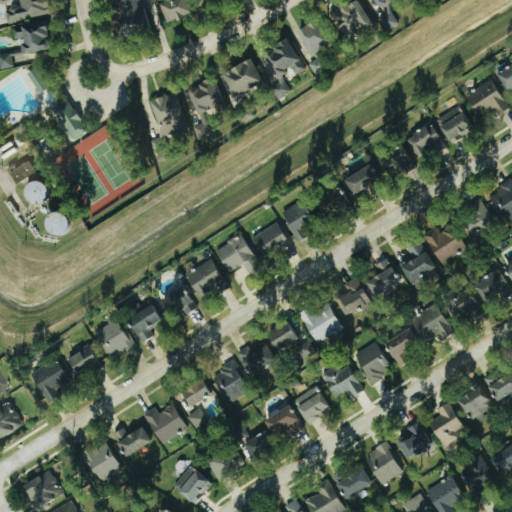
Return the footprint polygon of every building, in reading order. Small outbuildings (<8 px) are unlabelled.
[(10,25),(52,12),(48,0),(20,0),(22,5),(5,10),(10,25)] [(118,0),(111,2),(123,37),(153,27),(144,0),(118,0)] [(194,13),(188,0),(167,0),(160,3),(169,23),(194,13)] [(346,39),(373,27),(360,0),(355,0),(332,11),(346,39)] [(376,0),(384,15),(379,18),(386,31),(400,24),(389,4),(397,0),(376,0)] [(25,56),(53,47),(44,18),(12,29),(17,42),(20,41),(25,56)] [(331,43),(318,20),(297,31),(311,55),(331,43)] [(306,70),(290,41),(264,55),(279,82),(271,86),(278,100),(292,92),(282,74),(292,69),(296,75),(306,70)] [(13,56),(23,55),(23,52),(0,54),(0,67),(0,69),(14,67),(13,56)] [(328,67),(322,57),(309,64),(316,75),(328,67)] [(264,83),(253,59),(224,72),(235,96),(264,83)] [(511,64),(498,71),(509,92),(511,90),(511,64)] [(41,93),(49,87),(36,68),(28,74),(41,93)] [(224,101),(215,78),(189,88),(203,123),(194,127),(199,141),(213,136),(203,110),(224,101)] [(467,92),(478,116),(495,108),(498,115),(509,110),(495,80),(467,92)] [(153,140),(156,154),(169,151),(165,134),(186,130),(178,94),(152,100),(161,138),(153,140)] [(71,142),(89,131),(69,99),(51,111),(71,142)] [(474,128),(461,106),(437,120),(451,142),(474,128)] [(417,159),(445,146),(435,124),(407,136),(417,159)] [(380,156),(388,177),(413,167),(405,147),(380,156)] [(17,184),(37,173),(30,160),(10,172),(17,184)] [(355,196),(381,180),(372,164),(346,180),(355,196)] [(506,222),(511,218),(511,181),(490,193),(506,222)] [(326,202),(343,210),(348,199),(338,194),(336,197),(330,194),(326,202)] [(467,207),(472,216),(461,222),(472,240),(497,225),(482,199),(467,207)] [(297,241),(319,230),(306,200),(283,211),(297,241)] [(264,259),(291,246),(280,224),(253,237),(264,259)] [(445,266),(468,249),(452,226),(439,235),(436,229),(425,237),(445,266)] [(216,249),(229,273),(244,265),(249,275),(261,269),(243,235),(216,249)] [(402,264),(411,286),(424,281),(421,276),(436,270),(423,241),(408,247),(414,259),(402,264)] [(377,265),(381,275),(368,281),(376,298),(402,286),(389,259),(377,265)] [(221,293),(230,287),(212,260),(187,276),(202,298),(218,288),(221,293)] [(476,284),(487,304),(511,290),(500,270),(476,284)] [(345,284),(349,291),(337,298),(346,316),(362,308),(365,313),(375,308),(358,277),(345,284)] [(163,300),(175,319),(197,307),(185,287),(163,300)] [(457,321),(481,314),(473,291),(450,298),(457,321)] [(315,343),(343,331),(331,302),(303,314),(315,343)] [(155,336),(150,329),(163,321),(154,305),(129,320),(143,343),(155,336)] [(427,343),(452,329),(438,305),(413,319),(427,343)] [(110,357),(132,346),(119,320),(97,331),(110,357)] [(300,339),(288,322),(269,334),(280,352),(300,339)] [(397,363),(423,351),(413,329),(387,341),(397,363)] [(317,353),(310,340),(297,348),(304,360),(317,353)] [(393,373),(379,342),(356,353),(371,384),(393,373)] [(238,353),(250,376),(278,363),(269,345),(253,353),(250,347),(238,353)] [(100,366),(92,346),(69,356),(78,376),(100,366)] [(71,383),(59,360),(33,374),(48,404),(61,397),(58,390),(71,383)] [(220,368),(223,373),(215,377),(228,404),(250,392),(234,360),(220,368)] [(324,377),(337,397),(350,389),(355,397),(365,390),(346,361),(324,377)] [(0,397),(12,390),(0,370),(0,397)] [(484,378),(498,402),(511,393),(511,372),(499,380),(495,373),(484,378)] [(183,391),(191,406),(212,395),(204,380),(183,391)] [(486,418),(484,414),(495,407),(482,386),(477,389),(476,388),(459,399),(472,421),(478,417),(480,421),(486,418)] [(331,412),(320,387),(296,398),(307,423),(331,412)] [(438,410),(442,415),(430,422),(444,445),(467,432),(450,403),(438,410)] [(0,437),(23,429),(13,404),(0,408),(0,437)] [(189,429),(174,404),(160,413),(156,407),(144,415),(163,445),(189,429)] [(266,421),(276,438),(302,423),(291,405),(266,421)] [(195,430),(209,424),(202,409),(189,415),(195,430)] [(400,442),(408,459),(433,447),(422,422),(409,428),(413,436),(400,442)] [(129,435),(125,428),(114,434),(126,457),(152,443),(144,427),(129,435)] [(276,447),(266,431),(245,444),(256,460),(276,447)] [(86,455),(100,482),(122,470),(108,443),(86,455)] [(380,484),(403,474),(390,444),(366,455),(380,484)] [(246,463),(234,446),(208,465),(221,482),(246,463)] [(500,476),(511,469),(511,447),(492,457),(500,476)] [(470,491),(494,484),(486,457),(462,464),(470,491)] [(213,483),(191,466),(174,488),(196,505),(213,483)] [(341,472),(333,477),(348,500),(373,484),(363,467),(345,479),(341,472)] [(51,470),(23,486),(37,511),(65,495),(51,470)] [(427,490),(439,511),(455,511),(453,507),(467,499),(453,475),(427,490)] [(312,511),(336,511),(345,506),(331,484),(306,500),(312,511)] [(400,507),(403,511),(432,511),(421,494),(400,507)] [(286,507),(289,511),(304,511),(297,500),(286,507)] [(78,511),(74,502),(52,511),(78,511)]
